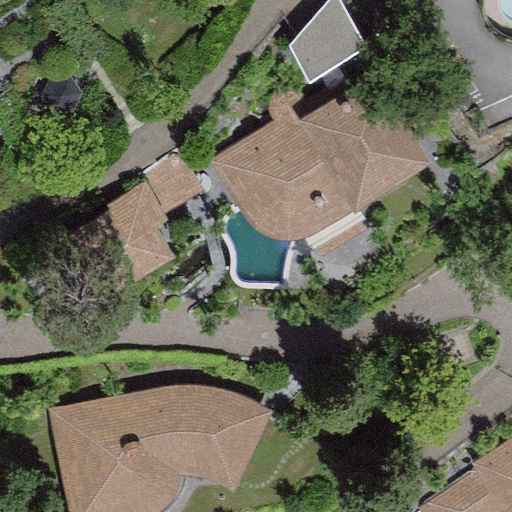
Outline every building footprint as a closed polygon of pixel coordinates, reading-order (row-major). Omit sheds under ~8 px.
[(367,27),(348,0),(319,0),(313,9),(289,32),(309,59),(367,27)] [(373,56),(302,98),(298,90),(289,87),(281,87),(274,90),(268,94),(266,101),(268,108),(273,115),(205,156),(236,200),(257,225),(274,234),(300,232),(426,157),(373,56)] [(199,184),(179,152),(84,213),(124,274),(172,243),(153,214),(199,184)] [(140,384),(44,403),(68,511),(117,511),(144,507),(153,504),(161,499),(169,492),(173,482),(176,473),(179,469),(179,463),(193,463),(207,465),(218,469),(224,473),(230,477),(268,403),(261,397),(250,390),(240,386),(227,383),(215,380),(203,378),(188,378),(175,377),(162,378),(149,381),(140,384)] [(474,469),(415,506),(419,511),(511,511),(511,435),(469,461),(474,469)]
